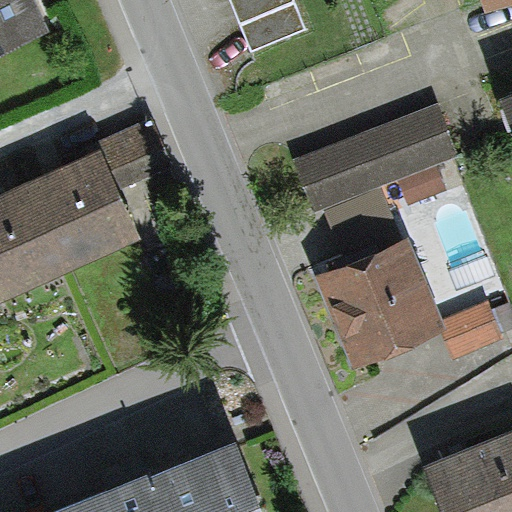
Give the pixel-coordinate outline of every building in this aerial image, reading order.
[(0,0),(0,33),(53,9),(48,0),(0,0)] [(232,0),(252,48),(308,26),(297,0),(232,0)] [(511,79),(503,83),(511,106),(511,79)] [(438,96),(294,153),(316,207),(460,150),(438,96)] [(142,119),(25,169),(65,261),(144,227),(124,179),(161,163),(142,119)] [(438,161),(398,176),(407,201),(448,186),(438,161)] [(0,277),(4,287),(65,261),(25,169),(0,179),(0,277)] [(317,265),(354,355),(439,321),(448,317),(447,314),(410,224),(400,227),(382,183),(326,206),(346,253),(317,265)] [(195,258),(175,253),(162,272),(169,289),(191,294),(203,277),(195,258)] [(439,321),(454,356),(505,334),(504,330),(511,326),(511,304),(510,299),(493,306),(488,296),(447,314),(448,317),(439,321)] [(511,511),(511,418),(424,452),(446,511),(511,511)] [(0,511),(271,511),(236,421),(149,456),(148,452),(0,511)]
